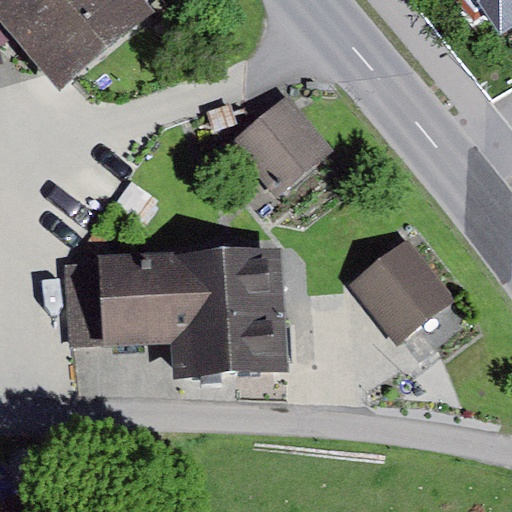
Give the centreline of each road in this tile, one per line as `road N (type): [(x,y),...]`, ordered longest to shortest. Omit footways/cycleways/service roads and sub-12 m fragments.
road 1 (unclassified): [(0,412),(390,431),(511,453)]
road 2 (secondary): [(511,250),(311,0)]
